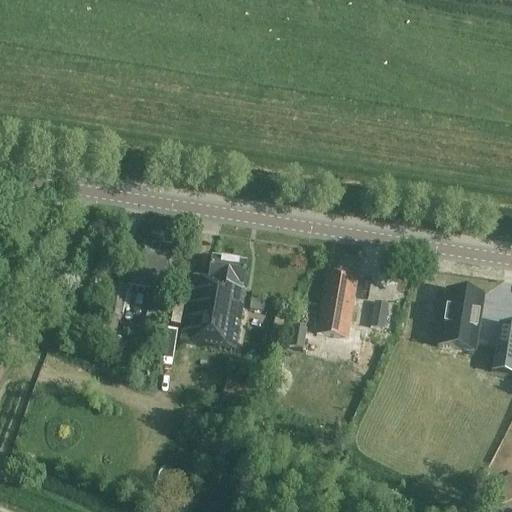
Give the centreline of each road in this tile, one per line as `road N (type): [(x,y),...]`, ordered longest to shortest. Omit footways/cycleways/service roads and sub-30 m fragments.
road 1 (tertiary): [(511,259),(83,192)]
road 2 (residential): [(0,368),(83,192)]
